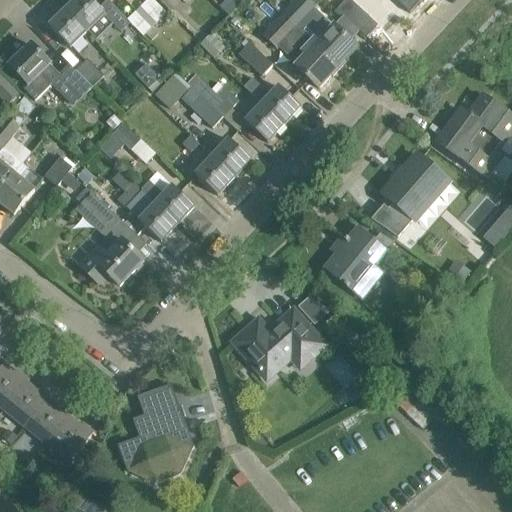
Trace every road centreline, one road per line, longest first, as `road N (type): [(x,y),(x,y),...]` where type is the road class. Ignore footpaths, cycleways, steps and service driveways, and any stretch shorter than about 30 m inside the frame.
road 1 (residential): [(143,334),(456,0)]
road 2 (residential): [(143,334),(121,348),(104,341),(0,259)]
